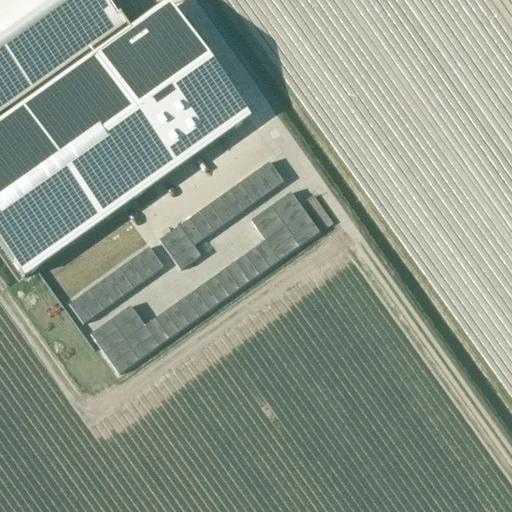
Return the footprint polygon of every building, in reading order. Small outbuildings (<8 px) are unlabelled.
[(0,0),(0,246),(23,280),(249,120),(198,48),(179,61),(149,19),(130,32),(124,23),(118,15),(116,17),(104,0),(0,0)] [(228,194),(242,214),(284,185),(269,164),(228,194)] [(188,222),(202,243),(242,214),(228,194),(188,222)] [(319,237),(290,196),(270,211),(299,252),(319,237)] [(299,252),(270,211),(249,225),(263,246),(278,266),(299,252)] [(188,222),(157,244),(179,275),(200,260),(192,250),(202,243),(188,222)] [(222,275),(237,295),(278,266),(263,246),(222,275)] [(107,280),(121,300),(163,271),(148,251),(107,280)] [(183,303),(198,323),(237,295),(222,275),(183,303)] [(121,300),(107,280),(65,309),(80,330),(121,300)] [(198,323),(183,303),(143,332),(157,352),(198,323)] [(157,352),(143,332),(128,311),(107,326),(136,367),(157,352)] [(136,367),(107,326),(87,340),(116,381),(136,367)]
